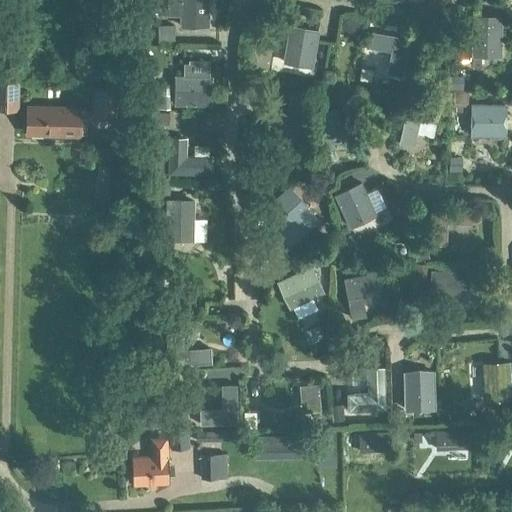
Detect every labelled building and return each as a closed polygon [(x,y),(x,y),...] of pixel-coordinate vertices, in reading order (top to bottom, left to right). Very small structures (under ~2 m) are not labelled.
[(208,0),(181,0),(182,25),(209,25),(208,0)] [(99,39),(101,16),(83,15),(81,37),(99,39)] [(342,15),(339,33),(347,35),(359,26),(363,27),(364,18),(342,15)] [(500,17),(473,17),(473,67),(481,67),(481,66),(481,56),(501,57),(501,17),(500,17)] [(158,25),(158,42),(175,42),(175,25),(158,25)] [(291,25),(285,62),(312,67),(318,30),(291,25)] [(389,72),(403,75),(409,38),(373,32),(371,46),(392,50),(389,72)] [(457,42),(457,60),(470,60),(470,55),(470,42),(457,42)] [(86,50),(69,61),(76,72),(93,61),(86,50)] [(212,75),(189,75),(176,75),(176,104),(212,104),(212,75)] [(464,90),(464,76),(447,76),(447,89),(464,90)] [(19,82),(10,81),(0,80),(0,109),(18,111),(19,82)] [(118,87),(102,86),(93,86),(92,116),(117,117),(118,87)] [(437,89),(434,101),(446,104),(449,92),(437,89)] [(468,91),(453,91),(454,107),(456,107),(466,107),(469,107),(468,91)] [(157,95),(156,109),(170,109),(171,96),(157,95)] [(401,140),(415,143),(420,120),(436,124),(439,109),(410,102),(401,140)] [(304,104),(265,110),(269,139),(308,133),(304,104)] [(471,134),(506,134),(506,104),(471,104),(471,134)] [(87,109),(80,109),(80,107),(27,106),(26,134),(79,135),(79,134),(87,135),(87,109)] [(321,145),(348,142),(344,106),(317,109),(321,145)] [(170,112),(156,112),(156,125),(170,125),(170,112)] [(372,117),(369,132),(382,135),(385,119),(372,117)] [(466,155),(504,158),(506,137),(468,134),(466,155)] [(187,156),(188,139),(170,139),(169,172),(214,174),(214,157),(187,156)] [(152,161),(152,173),(164,173),(164,162),(152,161)] [(94,175),(94,197),(97,197),(97,214),(109,214),(110,166),(98,166),(98,175),(94,175)] [(263,168),(248,172),(251,186),(266,182),(263,168)] [(157,195),(170,195),(170,181),(157,181),(157,195)] [(375,214),(360,181),(335,193),(351,225),(375,214)] [(264,212),(283,234),(310,210),(291,188),(264,212)] [(168,198),(168,238),(194,238),(194,198),(168,198)] [(430,242),(445,242),(445,221),(471,221),(471,206),(430,206),(430,242)] [(328,222),(314,227),(318,238),(332,233),(328,222)] [(350,234),(333,246),(344,261),(360,249),(350,234)] [(427,248),(414,251),(417,262),(429,259),(427,248)] [(415,263),(414,279),(429,280),(430,264),(415,263)] [(278,281),(291,308),(325,291),(312,264),(278,281)] [(343,277),(351,316),(366,313),(361,289),(382,285),(379,270),(343,277)] [(431,270),(430,296),(468,298),(469,271),(431,270)] [(337,344),(356,335),(349,319),(329,328),(337,344)] [(183,324),(167,325),(169,363),(210,361),(209,347),(184,348),(183,324)] [(319,324),(306,331),(312,343),(325,337),(319,324)] [(218,362),(229,358),(224,344),(213,348),(218,362)] [(493,363),(484,363),(485,370),(486,400),(510,399),(508,362),(493,363)] [(351,393),(351,410),(388,408),(386,367),(370,367),(370,392),(351,393)] [(192,370),(182,370),(183,378),(193,377),(192,370)] [(434,408),(433,370),(404,371),(405,409),(434,408)] [(156,371),(157,385),(168,385),(167,371),(156,371)] [(202,408),(202,424),(239,423),(237,384),(223,385),(224,407),(202,408)] [(303,411),(321,410),(319,384),(301,386),(303,411)] [(511,403),(501,404),(502,417),(511,416),(511,403)] [(343,404),(331,406),(333,422),(345,420),(343,404)] [(187,411),(181,411),(169,412),(171,449),(190,449),(187,411)] [(436,431),(436,449),(477,447),(476,429),(436,431)] [(242,441),(242,431),(197,432),(197,442),(242,441)] [(360,432),(360,451),(392,451),(392,432),(360,432)] [(318,435),(255,437),(256,456),(319,454),(319,467),(336,467),(335,435),(318,435)] [(134,485),(168,483),(166,438),(151,439),(151,456),(133,457),(134,485)] [(228,479),(227,454),(201,455),(202,479),(228,479)] [(151,500),(151,486),(133,487),(134,500),(151,500)] [(153,486),(153,498),(170,498),(170,486),(153,486)]
